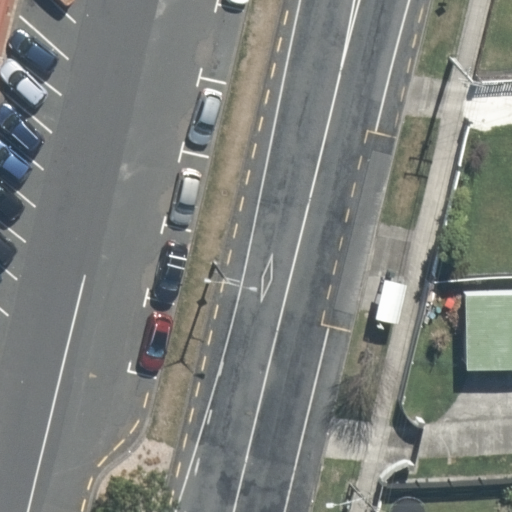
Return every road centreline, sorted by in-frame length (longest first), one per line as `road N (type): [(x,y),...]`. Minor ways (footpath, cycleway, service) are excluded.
road 1 (secondary): [(353,0),(226,511)]
road 2 (unclassified): [(28,511),(148,0)]
